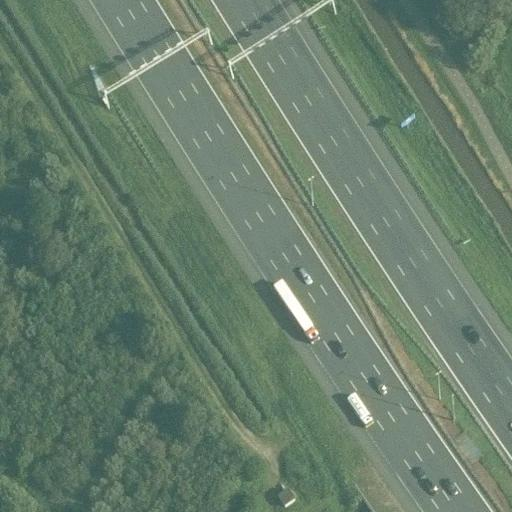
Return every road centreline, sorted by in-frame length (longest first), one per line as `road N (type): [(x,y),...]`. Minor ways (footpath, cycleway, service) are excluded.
road 1 (motorway): [(119,0),(456,511)]
road 2 (track): [(0,44),(236,426),(273,465),(265,511)]
road 3 (motorway): [(511,404),(244,0)]
